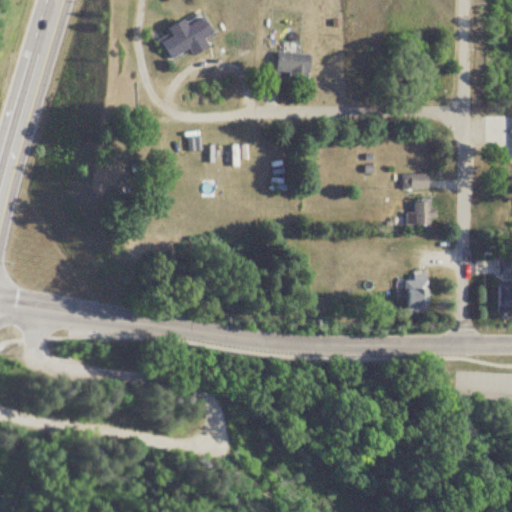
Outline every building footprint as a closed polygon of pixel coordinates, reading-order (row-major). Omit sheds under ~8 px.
[(206,48),(201,39),(210,34),(199,12),(165,30),(169,38),(159,43),(168,60),(186,51),(189,56),(206,48)] [(307,54),(273,52),(272,76),(306,77),(307,54)] [(424,190),(424,174),(400,174),(400,190),(424,190)] [(400,202),(400,227),(425,227),(425,202),(400,202)] [(511,257),(494,258),(494,277),(511,277),(511,257)] [(425,307),(425,279),(403,279),(403,307),(425,307)] [(511,285),(495,285),(495,313),(511,313),(511,285)]
